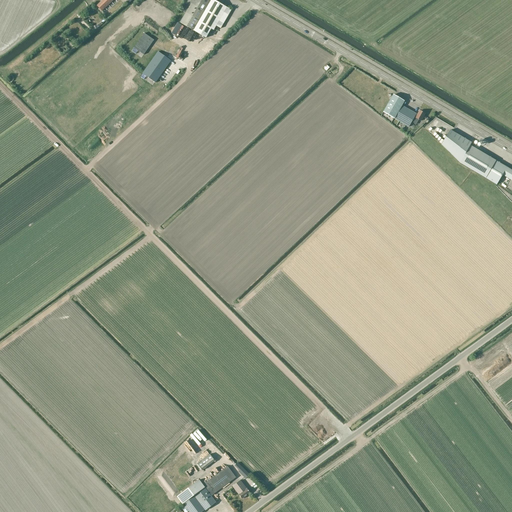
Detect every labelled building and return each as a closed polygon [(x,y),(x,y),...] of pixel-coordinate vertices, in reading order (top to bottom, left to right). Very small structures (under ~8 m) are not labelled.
[(102,0),(97,6),(102,11),(114,0),(102,0)] [(210,0),(188,0),(182,11),(185,13),(180,23),(193,30),(210,0)] [(221,28),(224,23),(219,20),(224,13),(228,15),(231,10),(214,0),(211,0),(194,31),(206,38),(211,28),(214,30),(216,25),(221,28)] [(144,33),(134,48),(144,55),(154,40),(144,33)] [(143,74),(149,78),(164,56),(158,52),(143,74)] [(171,61),(164,56),(149,78),(155,83),(171,61)] [(418,113),(414,110),(413,112),(402,105),(404,101),(393,94),(383,112),(409,127),(412,122),(416,124),(419,120),(421,122),(426,114),(419,110),(418,113)] [(496,185),(502,175),(510,180),(506,186),(511,189),(511,170),(496,161),(470,145),(471,143),(450,130),(441,145),(460,163),(472,171),(496,185)] [(209,454),(196,463),(201,470),(214,461),(209,454)] [(245,479),(250,475),(237,463),(234,466),(239,471),(238,472),(245,479)] [(199,480),(177,496),(189,511),(201,511),(215,502),(211,496),(236,478),(228,466),(203,485),(199,480)] [(238,494),(238,495),(242,499),(250,493),(247,488),(240,480),(232,486),(238,494)]
